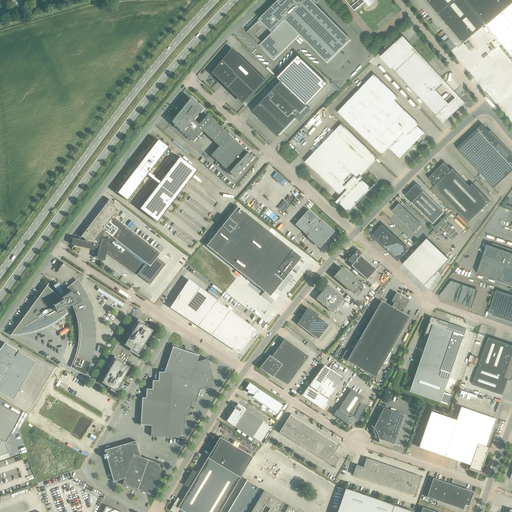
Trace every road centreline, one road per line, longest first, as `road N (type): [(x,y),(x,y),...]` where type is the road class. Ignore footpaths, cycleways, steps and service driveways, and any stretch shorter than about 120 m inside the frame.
road 1 (primary): [(0,296),(144,101),(234,0)]
road 2 (primary): [(214,0),(0,273)]
road 3 (unclassified): [(487,487),(357,442),(244,370)]
road 4 (unclassified): [(151,511),(91,481),(85,468),(173,325)]
road 5 (unclassified): [(353,233),(188,78)]
road 6 (unclassified): [(56,249),(188,78)]
road 7 (unclassified): [(511,331),(428,302),(353,233)]
road 8 (unknown): [(414,170),(472,224),(491,200),(438,146)]
road 9 (unclassified): [(484,106),(353,233)]
road 10 (unclassified): [(353,233),(244,370)]
road 11 (unclassified): [(244,370),(152,511)]
road 12 (unknown): [(403,181),(333,119),(288,172)]
road 13 (unclassified): [(173,325),(56,249)]
road 14 (unclassified): [(397,0),(484,106)]
road 15 (unknown): [(328,70),(299,45),(271,66),(232,29)]
road 16 (unknown): [(450,136),(380,60),(386,46)]
